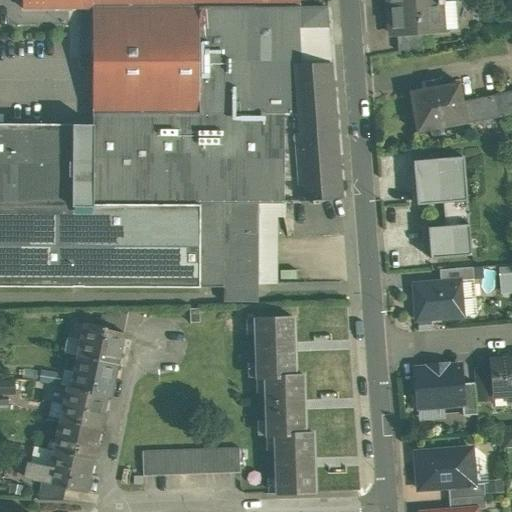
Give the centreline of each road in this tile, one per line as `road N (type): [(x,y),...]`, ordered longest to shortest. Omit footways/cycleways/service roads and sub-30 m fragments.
road 1 (residential): [(373,348),(348,0)]
road 2 (residential): [(100,510),(129,375),(159,343)]
road 3 (residential): [(386,506),(373,348)]
road 4 (residential): [(229,511),(386,506)]
road 5 (residential): [(373,348),(511,337)]
